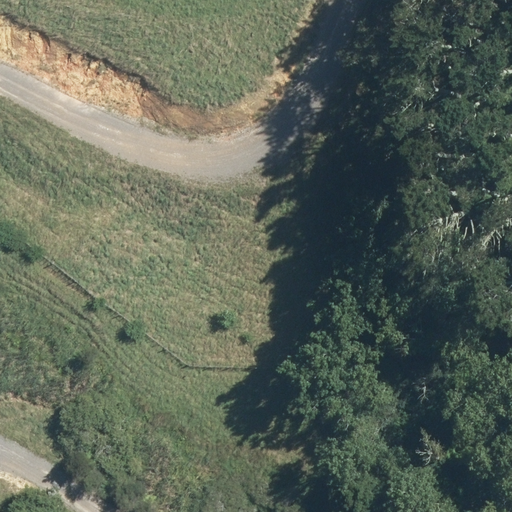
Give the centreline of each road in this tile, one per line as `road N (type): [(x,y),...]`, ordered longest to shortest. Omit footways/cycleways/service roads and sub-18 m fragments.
road 1 (track): [(0,95),(133,164),(196,169),(289,133),(329,73),(345,0)]
road 2 (track): [(151,511),(28,419),(0,410)]
